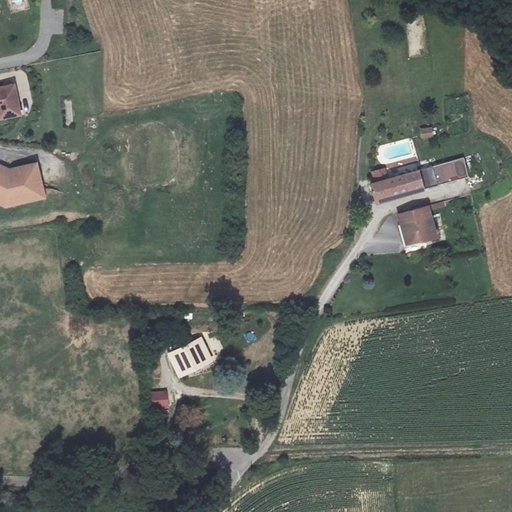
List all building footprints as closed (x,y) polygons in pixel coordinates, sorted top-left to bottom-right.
[(0,118),(3,117),(13,115),(14,125),(28,121),(23,93),(0,97),(0,118)] [(73,124),(72,100),(65,100),(66,125),(73,124)] [(5,126),(14,125),(13,115),(3,117),(5,126)] [(434,127),(420,127),(421,138),(434,138),(434,127)] [(435,164),(438,183),(469,177),(465,158),(435,164)] [(0,208),(47,198),(39,161),(0,168),(0,208)] [(374,181),(388,177),(386,168),(372,171),(374,181)] [(391,202),(394,214),(424,209),(417,176),(370,188),(374,206),(391,202)] [(431,244),(425,214),(396,219),(402,245),(418,241),(420,247),(431,244)] [(199,353),(167,369),(177,390),(209,372),(199,353)] [(166,406),(151,409),(154,424),(169,421),(166,406)]
